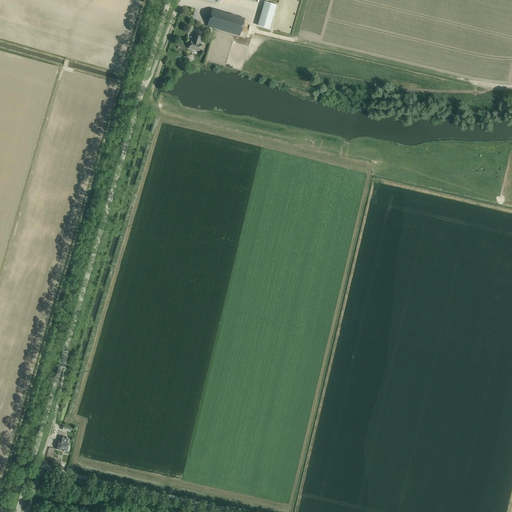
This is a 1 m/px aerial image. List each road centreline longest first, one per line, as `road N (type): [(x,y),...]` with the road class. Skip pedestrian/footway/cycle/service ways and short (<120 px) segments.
road 1 (track): [(158,113),(368,172),(289,511)]
road 2 (track): [(296,511),(373,181),(511,212)]
road 3 (track): [(511,192),(498,199),(393,164),(150,104)]
road 4 (track): [(0,283),(66,58),(121,74),(143,0)]
road 5 (unclassified): [(64,353),(169,0)]
road 6 (track): [(69,418),(158,113)]
road 7 (track): [(285,511),(74,463),(83,422),(69,418)]
road 8 (track): [(511,87),(294,40)]
road 9 (unclassified): [(41,465),(233,511)]
road 10 (unclassified): [(64,353),(17,511)]
